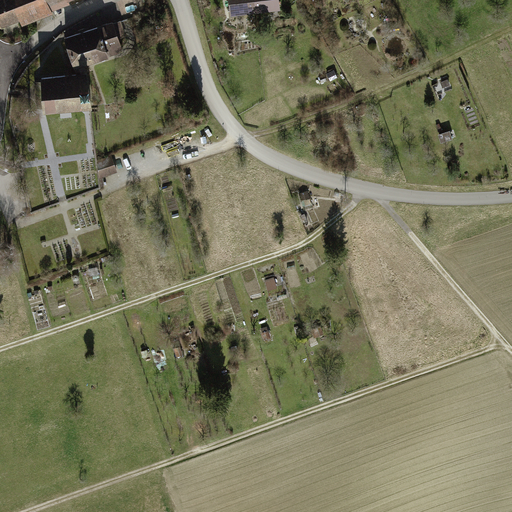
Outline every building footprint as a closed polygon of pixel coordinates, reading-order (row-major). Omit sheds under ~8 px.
[(12,0),(0,0),(0,24),(1,28),(20,20),(12,0)] [(12,0),(22,25),(53,13),(52,11),(48,0),(12,0)] [(67,0),(48,0),(52,11),(69,5),(67,0)] [(281,0),(229,0),(232,14),(282,8),(281,0)] [(113,20),(65,36),(77,71),(125,54),(113,20)] [(89,72),(41,77),(45,112),(93,107),(89,72)] [(98,160),(102,176),(119,171),(114,155),(98,160)]
